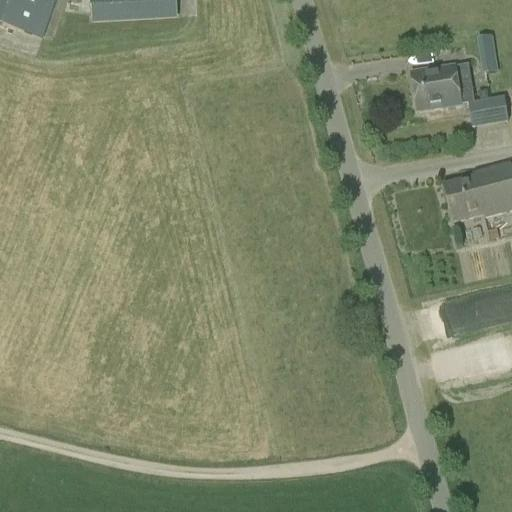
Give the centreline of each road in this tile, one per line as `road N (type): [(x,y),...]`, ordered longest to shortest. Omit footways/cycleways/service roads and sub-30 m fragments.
road 1 (unclassified): [(441,511),(307,0)]
road 2 (track): [(0,436),(177,473),(287,473),(423,448)]
